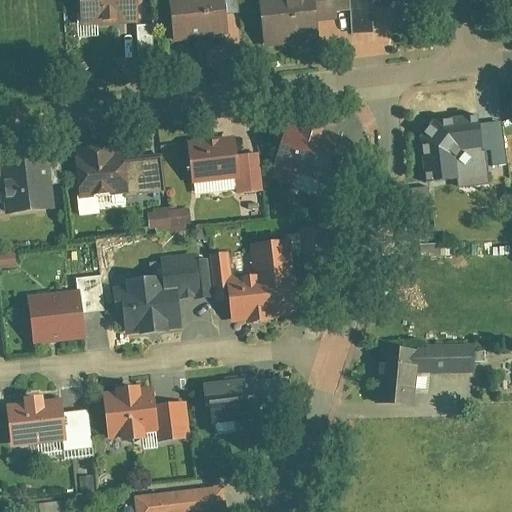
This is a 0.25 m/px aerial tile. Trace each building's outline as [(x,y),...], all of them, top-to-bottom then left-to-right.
[(139,0),(82,0),(84,27),(141,24),(139,0)] [(225,0),(172,0),(175,39),(228,35),(225,0)] [(315,0),(262,0),(266,46),(319,42),(318,29),(315,0)] [(315,0),(318,29),(339,28),(338,14),(336,0),(315,0)] [(336,0),(338,14),(354,13),(353,0),(336,0)] [(135,59),(150,59),(148,26),(134,27),(135,59)] [(484,126),(482,111),(441,115),(418,137),(423,185),(467,181),(464,154),(486,151),(484,126)] [(511,123),(484,126),(486,151),(488,163),(511,161),(511,123)] [(288,126),(273,173),(320,188),(336,141),(288,126)] [(74,144),(78,205),(125,202),(121,141),(74,144)] [(186,149),(189,189),(236,185),(233,145),(186,149)] [(260,197),(257,159),(235,161),(237,199),(260,197)] [(0,188),(3,220),(51,216),(47,172),(0,176),(0,188)] [(188,214),(148,217),(149,232),(189,230),(188,214)] [(316,235),(298,236),(299,258),(317,256),(316,235)] [(293,279),(291,279),(288,248),(250,251),(252,282),(230,284),(234,331),(297,325),(293,279)] [(228,261),(207,262),(210,307),(231,305),(228,261)] [(195,264),(158,265),(159,296),(196,294),(195,264)] [(106,309),(102,276),(80,278),(81,292),(83,312),(106,309)] [(81,292),(30,298),(35,341),(86,335),(83,312),(81,292)] [(176,295),(111,299),(113,337),(178,334),(176,295)] [(423,350),(421,371),(478,371),(478,343),(421,343),(421,350),(423,350)] [(384,345),(377,401),(416,406),(421,371),(423,350),(421,350),(384,345)] [(280,412),(278,385),(253,387),(254,414),(280,412)] [(253,387),(206,390),(209,433),(255,430),(253,387)] [(153,396),(101,400),(104,440),(156,436),(153,396)] [(60,409),(3,413),(6,455),(63,451),(60,409)] [(188,447),(184,409),(155,412),(158,450),(188,447)] [(89,452),(86,419),(62,421),(65,454),(89,452)] [(223,511),(221,493),(133,502),(134,511),(223,511)] [(61,511),(61,502),(37,504),(38,511),(61,511)]
